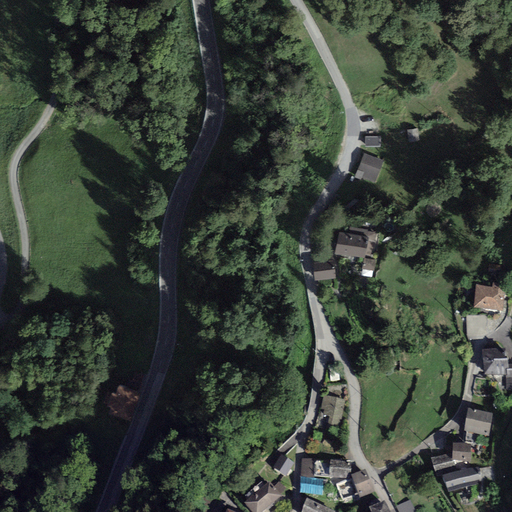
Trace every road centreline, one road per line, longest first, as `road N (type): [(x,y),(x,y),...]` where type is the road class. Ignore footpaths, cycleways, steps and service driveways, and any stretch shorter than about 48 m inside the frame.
road 1 (secondary): [(200,0),(213,119),(173,222),(162,357),(107,511)]
road 2 (residential): [(297,0),(344,92),(354,132),(348,161),(307,236),(329,344)]
road 3 (unclassified): [(0,316),(11,319),(23,303),(26,241),(14,166),(47,116),(57,60)]
road 4 (residential): [(375,477),(453,423),(468,397),(476,354),(509,323)]
road 5 (residential): [(329,344),(301,439),(296,511)]
road 6 (residential): [(329,344),(351,375),(355,445),(375,477)]
